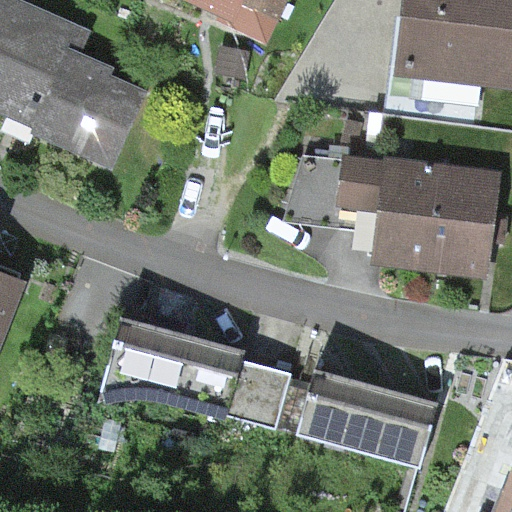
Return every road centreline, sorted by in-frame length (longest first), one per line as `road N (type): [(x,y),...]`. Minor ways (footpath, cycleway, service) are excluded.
road 1 (residential): [(0,198),(54,224),(388,328),(511,341)]
road 2 (residential): [(282,110),(360,0)]
